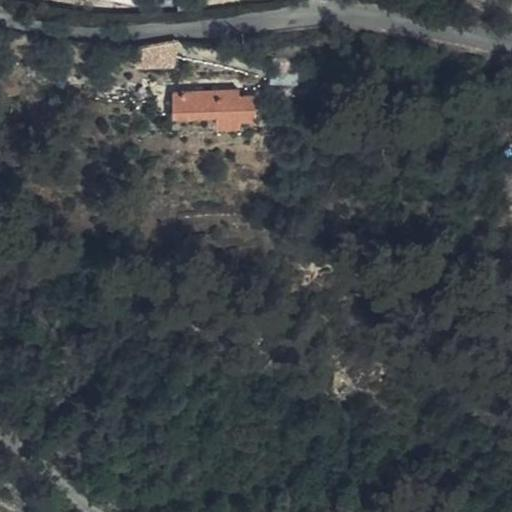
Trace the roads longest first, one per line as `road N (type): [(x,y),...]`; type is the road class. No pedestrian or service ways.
road 1 (residential): [(511,49),(353,14),(284,13),(139,30),(55,27),(0,13)]
road 2 (track): [(0,445),(104,511)]
